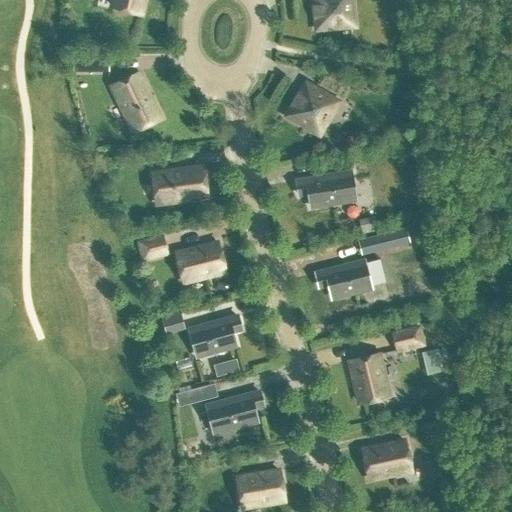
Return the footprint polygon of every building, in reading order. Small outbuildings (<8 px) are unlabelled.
[(82,0),(79,17),(102,21),(106,0),(82,0)] [(143,0),(113,0),(112,6),(140,13),(143,0)] [(313,0),(317,28),(353,25),(350,0),(313,0)] [(73,72),(108,72),(108,57),(73,57),(73,72)] [(133,131),(159,118),(138,73),(111,86),(133,131)] [(396,82),(393,96),(411,99),(413,86),(396,82)] [(305,84),(287,115),(318,134),(337,102),(305,84)] [(116,139),(94,89),(78,96),(100,146),(116,139)] [(206,196),(202,167),(152,174),(156,203),(206,196)] [(298,195),(308,193),(310,207),(355,199),(350,172),(296,181),(298,195)] [(378,251),(397,246),(392,229),(374,234),(378,251)] [(163,234),(135,240),(141,262),(168,256),(163,234)] [(225,271),(217,243),(176,253),(183,282),(225,271)] [(108,258),(109,268),(136,264),(134,254),(108,258)] [(328,284),(331,298),(373,288),(366,260),(315,273),(319,287),(328,284)] [(180,313),(161,318),(166,335),(184,330),(180,313)] [(187,330),(194,357),(235,346),(232,332),(241,330),(237,316),(187,330)] [(390,332),(395,354),(425,347),(420,324),(390,332)] [(349,361),(359,402),(388,396),(378,354),(349,361)] [(178,406),(201,400),(197,387),(190,389),(179,392),(175,393),(178,406)] [(259,392),(206,406),(213,433),(257,421),(253,408),(263,405),(259,392)] [(404,441),(366,449),(363,450),(369,479),(410,470),(404,441)] [(284,500),(279,471),(237,478),(242,507),(284,500)]
